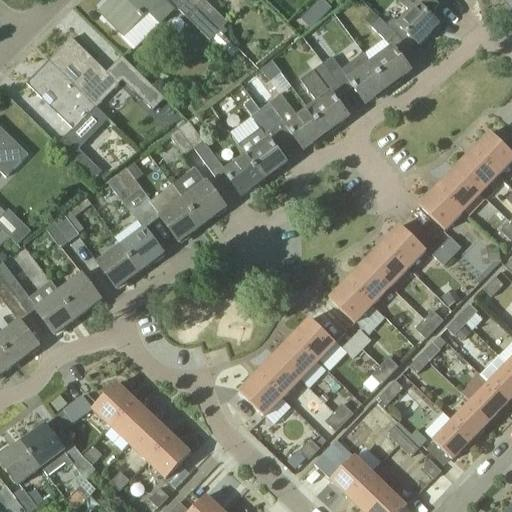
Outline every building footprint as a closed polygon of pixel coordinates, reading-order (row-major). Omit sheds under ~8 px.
[(175,12),(174,10),(164,1),(162,0),(110,0),(98,12),(136,50),(159,26),(160,27),(175,12)] [(322,0),(320,0),(310,11),(321,21),(332,9),(322,0)] [(430,18),(444,4),(439,0),(402,0),(398,4),(408,13),(397,25),(419,47),(431,34),(433,36),(439,30),(437,28),(439,26),(430,18)] [(219,33),(223,37),(227,33),(223,29),(227,24),(203,1),(195,9),(219,33)] [(219,33),(195,9),(185,19),(210,43),(219,33)] [(364,22),(388,45),(395,37),(371,14),(364,22)] [(96,109),(119,86),(106,74),(71,40),(49,63),(61,74),(71,64),(84,78),(74,88),(96,109)] [(411,72),(399,56),(393,48),(370,64),(391,92),(403,83),(401,80),(411,72)] [(391,92),(370,64),(369,64),(363,56),(341,72),(332,60),(330,61),(324,52),(316,57),(345,96),(353,89),(365,106),(374,99),(377,102),(391,92)] [(336,102),(345,96),(316,57),(307,64),(313,73),(301,82),(316,104),(307,111),(326,135),(328,139),(340,130),(338,126),(348,118),(336,102)] [(106,74),(119,86),(123,82),(154,112),(165,100),(122,58),(106,74)] [(74,88),(61,74),(49,63),(26,85),(41,99),(47,93),(58,104),(51,110),(73,132),(96,109),(74,88)] [(260,71),(268,82),(280,74),(272,63),(260,71)] [(303,152),(312,145),(326,135),(307,111),(297,118),(281,97),(261,112),(276,132),(284,126),(303,152)] [(257,109),(251,101),(243,107),(245,109),(252,119),(260,113),(257,109)] [(246,156),(264,181),(276,172),(287,164),(268,139),(276,132),(261,112),(260,113),(252,119),(230,135),(233,139),(246,156)] [(203,144),(189,125),(188,125),(187,126),(180,131),(194,150),(203,144)] [(28,156),(6,135),(0,128),(0,174),(5,179),(28,156)] [(184,158),(194,150),(180,131),(169,139),(184,158)] [(498,178),(502,174),(511,163),(511,155),(490,135),(473,153),(498,178)] [(100,174),(66,140),(58,148),(92,182),(100,174)] [(480,196),(498,178),(473,153),(455,171),(480,196)] [(264,181),(246,156),(244,158),(223,173),(241,198),(264,181)] [(117,177),(132,198),(141,191),(126,171),(117,177)] [(463,215),(480,196),(455,171),(437,190),(463,215)] [(107,185),(122,205),(132,198),(117,177),(107,185)] [(226,210),(214,194),(206,183),(183,201),(202,227),(224,211),(226,210)] [(150,204),(149,204),(167,229),(179,245),(180,244),(189,238),(202,227),(183,201),(173,187),(150,204)] [(445,233),(463,215),(437,190),(419,208),(445,233)] [(71,212),(75,218),(91,206),(87,200),(71,212)] [(55,224),(70,244),(79,237),(78,236),(64,217),(55,224)] [(60,251),(70,244),(55,224),(45,231),(60,251)] [(23,225),(9,239),(17,248),(31,233),(23,225)] [(510,243),(511,241),(511,228),(509,225),(500,234),(510,243)] [(427,253),(415,242),(400,228),(382,246),(409,272),(427,253)] [(152,240),(144,230),(120,247),(140,274),(153,264),(162,257),(164,256),(152,240)] [(0,248),(9,239),(1,232),(0,233),(0,248)] [(452,260),(461,251),(450,240),(441,249),(452,260)] [(391,290),(409,272),(382,246),(365,264),(391,290)] [(117,291),(140,274),(120,247),(95,266),(103,276),(105,275),(117,291)] [(443,269),(452,260),(441,249),(432,258),(443,269)] [(500,264),(499,250),(487,251),(488,265),(500,264)] [(500,264),(504,268),(511,275),(511,259),(508,256),(500,264)] [(0,265),(0,279),(13,297),(22,291),(2,264),(0,265)] [(374,309),(391,290),(365,264),(347,283),(374,309)] [(102,302),(90,286),(82,275),(58,293),(78,320),(99,304),(102,302)] [(0,300),(3,305),(13,297),(0,279),(0,300)] [(495,280),(483,292),(491,300),(503,288),(495,280)] [(373,310),(374,309),(347,283),(329,301),(356,327),(357,326),(369,337),(385,321),(373,310)] [(447,310),(459,302),(453,292),(441,300),(447,310)] [(78,320),(58,293),(35,311),(54,337),(55,337),(64,330),(78,320)] [(476,316),(477,315),(469,307),(458,319),(466,327),(466,326),(476,316)] [(434,333),(443,324),(432,314),(424,323),(434,333)] [(476,316),(466,326),(473,332),(482,321),(476,316)] [(454,338),(466,327),(458,319),(446,331),(454,338)] [(336,346),(324,335),(310,321),(292,339),(319,365),(336,346)] [(39,348),(20,322),(0,336),(0,345),(15,366),(39,348)] [(425,342),(434,333),(424,323),(415,332),(425,342)] [(465,329),(457,337),(463,343),(471,335),(465,329)] [(362,353),(371,344),(360,333),(351,342),(362,353)] [(301,383),(319,365),(292,339),(275,357),(301,383)] [(440,353),(439,352),(445,346),(439,339),(424,355),(431,362),(440,353)] [(353,362),(362,353),(351,342),(342,351),(353,362)] [(0,377),(15,366),(0,345),(0,377)] [(416,377),(431,362),(424,355),(409,370),(416,377)] [(283,402),(301,383),(275,357),(257,376),(283,402)] [(511,400),(511,370),(507,366),(507,367),(498,359),(480,377),(508,404),(511,400)] [(386,373),(391,378),(399,370),(389,360),(381,368),(382,370),(386,373)] [(382,370),(381,368),(380,369),(371,378),(381,388),(390,379),(391,378),(386,373),(382,370)] [(266,420),(283,402),(257,376),(239,394),(266,420)] [(490,424),(508,404),(480,377),(480,378),(488,386),(470,404),(490,424)] [(384,411),(403,391),(395,383),(376,403),(384,411)] [(110,429),(135,403),(117,385),(92,412),(110,429)] [(58,414),(68,406),(60,397),(50,405),(58,414)] [(129,446),(154,421),(135,403),(110,429),(129,446)] [(471,443),(490,424),(470,404),(451,424),(471,443)] [(344,426),(353,417),(342,406),(333,416),(344,426)] [(391,422),(374,406),(360,422),(372,433),(378,427),(382,431),(391,422)] [(73,425),(63,411),(52,419),(63,433),(73,425)] [(336,435),(344,426),(333,416),(325,425),(336,435)] [(148,464),(172,438),(154,421),(129,446),(148,464)] [(399,424),(396,428),(396,429),(407,440),(418,451),(419,451),(428,442),(417,431),(412,436),(399,424)] [(453,462),(471,443),(451,424),(432,443),(453,462)] [(70,485),(76,492),(88,478),(89,479),(95,472),(92,469),(82,460),(62,434),(55,439),(45,426),(22,444),(41,470),(48,479),(65,466),(68,469),(73,465),(81,477),(70,485)] [(406,440),(395,429),(394,428),(387,436),(399,448),(406,440)] [(165,483),(177,470),(191,456),(172,438),(148,464),(165,483)] [(418,452),(406,440),(399,448),(411,460),(418,452)] [(309,462),(320,450),(311,442),(300,453),(309,462)] [(41,470),(22,444),(0,459),(0,463),(18,487),(41,470)] [(82,460),(92,469),(102,458),(92,449),(82,460)] [(348,500),(372,475),(354,458),(330,482),(348,500)] [(434,481),(441,474),(429,462),(422,470),(434,481)] [(120,475),(109,486),(119,494),(129,484),(120,475)] [(360,511),(369,511),(389,492),(372,475),(348,500),(360,511)] [(0,511),(4,511),(15,501),(16,500),(14,497),(6,488),(0,494),(0,511)] [(159,489),(149,501),(159,511),(169,499),(159,489)] [(22,490),(14,497),(16,500),(15,501),(23,511),(33,511),(37,510),(35,507),(39,503),(31,493),(26,496),(22,490)] [(73,511),(75,511),(87,501),(77,492),(65,504),(73,511)] [(403,511),(407,509),(392,495),(389,492),(369,511),(403,511)] [(221,511),(206,498),(192,511),(221,511)] [(23,511),(15,501),(4,511),(23,511)]
